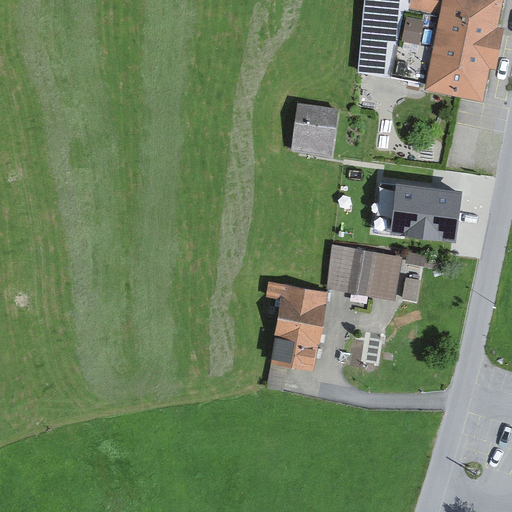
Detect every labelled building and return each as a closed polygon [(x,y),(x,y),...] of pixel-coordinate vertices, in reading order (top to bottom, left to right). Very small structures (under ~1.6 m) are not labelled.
[(507,0),(413,0),(413,4),(449,11),(432,88),(486,100),(507,0)] [(337,108),(299,102),(293,147),(331,153),(337,108)] [(375,178),(357,175),(354,192),(373,195),(375,178)] [(460,185),(398,178),(392,223),(454,231),(460,185)] [(399,255),(335,245),(330,285),(392,295),(399,255)] [(407,245),(402,289),(420,291),(425,247),(407,245)] [(320,367),(332,295),(287,288),(276,359),(320,367)]
